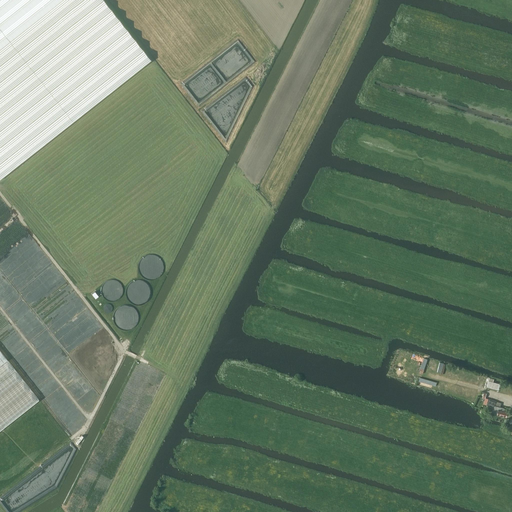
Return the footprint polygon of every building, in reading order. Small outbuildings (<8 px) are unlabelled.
[(0,0),(0,179),(151,60),(103,0),(0,0)] [(144,256),(146,277),(163,276),(161,255),(144,256)] [(151,301),(149,281),(129,283),(131,303),(151,301)] [(109,313),(113,306),(106,303),(103,309),(109,313)] [(137,310),(121,309),(119,326),(135,328),(137,310)] [(0,430),(3,429),(39,400),(40,399),(8,359),(0,349),(0,430)] [(420,378),(419,382),(436,386),(437,382),(420,378)] [(492,388),(497,390),(500,381),(489,378),(488,381),(493,382),(492,388)] [(494,407),(493,413),(506,417),(508,412),(503,411),(504,409),(505,409),(495,406),(496,402),(489,399),(487,405),(494,407)]
